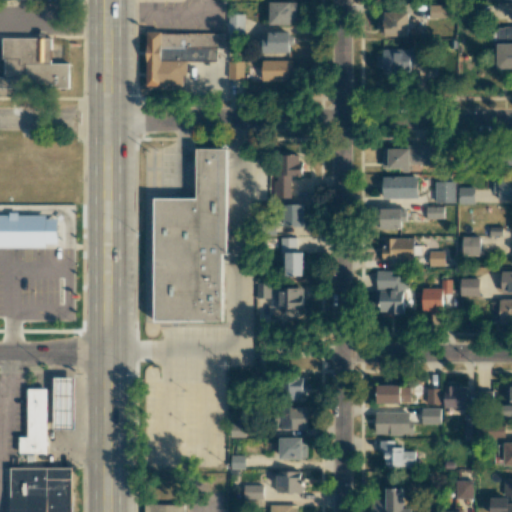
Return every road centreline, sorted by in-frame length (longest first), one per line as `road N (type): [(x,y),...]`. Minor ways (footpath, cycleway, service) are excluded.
road 1 (residential): [(339,511),(339,0)]
road 2 (residential): [(511,124),(108,120)]
road 3 (primary): [(108,511),(108,120)]
road 4 (residential): [(511,352),(339,351)]
road 5 (primary): [(108,120),(108,0)]
